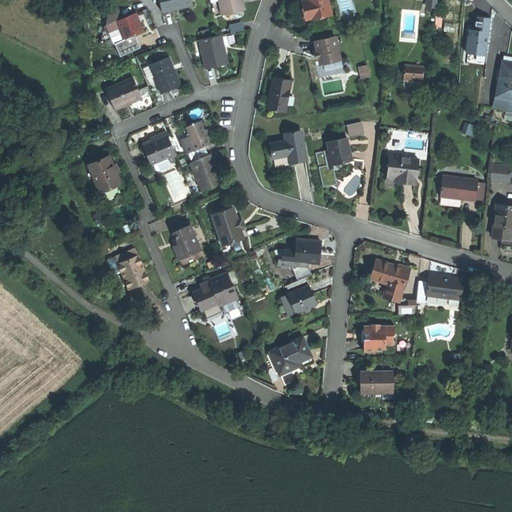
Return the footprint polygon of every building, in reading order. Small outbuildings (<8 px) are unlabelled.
[(192,0),(160,0),(163,12),(179,8),(194,5),(192,0)] [(219,0),(223,15),(245,10),(244,2),(242,2),(241,0),(219,0)] [(329,0),(307,0),(311,17),(314,16),(314,17),(332,13),(329,0)] [(427,1),(427,9),(437,10),(437,1),(427,1)] [(112,7),(108,14),(119,10),(117,5),(112,7)] [(119,10),(108,14),(106,26),(107,25),(116,21),(123,18),(120,9),(119,10)] [(123,18),(116,21),(124,38),(135,34),(144,30),(136,13),(123,18)] [(483,18),(476,18),(475,29),(475,31),(468,30),(465,54),(485,57),(490,19),(483,18)] [(245,20),(232,23),(233,31),(246,28),(245,20)] [(116,21),(107,25),(112,37),(115,42),(124,38),(116,21)] [(106,26),(104,26),(101,42),(112,37),(107,25),(106,26)] [(124,38),(115,42),(120,55),(140,47),(135,34),(124,38)] [(221,35),(200,39),(207,69),(229,64),(227,55),(226,48),(224,48),(221,35)] [(336,35),(315,40),(318,51),(321,63),(341,59),(336,35)] [(170,56),(150,64),(162,94),(172,89),(182,85),(170,56)] [(511,60),(501,58),(497,78),(494,97),(497,98),(511,100),(511,60)] [(369,65),(360,67),(363,77),(371,75),(369,65)] [(422,69),(404,67),(403,81),(421,83),(422,69)] [(134,76),(107,88),(116,110),(129,104),(143,98),(134,76)] [(292,80),(275,77),(273,92),(270,108),(287,111),(292,80)] [(511,100),(497,98),(494,97),(492,110),(511,113),(511,100)] [(201,121),(186,127),(190,136),(196,150),(211,144),(206,131),(201,121)] [(363,121),(348,124),(351,136),(365,132),(363,121)] [(166,129),(159,132),(161,138),(168,135),(166,129)] [(302,131),(286,134),(287,141),(271,144),(273,151),(274,158),(290,154),(291,163),(308,160),(302,131)] [(155,134),(151,136),(153,141),(161,138),(159,132),(155,134)] [(176,155),(168,135),(161,138),(153,141),(143,145),(151,165),(154,164),(167,158),(176,155)] [(348,136),(329,141),(330,149),(334,164),(334,163),(344,161),(353,159),(348,136)] [(325,188),(333,186),(337,179),(338,179),(334,163),(334,164),(330,149),(317,152),(325,188)] [(213,154),(191,163),(203,191),(224,182),(221,174),(220,175),(217,169),(214,162),(216,161),(213,154)] [(110,156),(89,165),(100,191),(121,182),(115,169),(110,156)] [(167,158),(154,164),(157,170),(159,171),(170,166),(167,158)] [(417,165),(388,162),(387,176),(401,178),(400,184),(415,185),(417,165)] [(491,179),(511,182),(511,164),(494,162),(491,179)] [(176,170),(166,175),(175,199),(187,194),(176,170)] [(476,181),(441,177),(439,197),(457,199),(474,201),(475,200),(476,183),(476,181)] [(483,183),(476,183),(475,200),(481,200),(483,183)] [(511,185),(488,183),(486,198),(511,201),(511,185)] [(234,206),(213,213),(224,244),(245,237),(242,228),(239,218),(234,206)] [(511,207),(495,206),(492,238),(501,238),(510,239),(511,230),(511,229),(511,207)] [(191,225),(175,232),(181,244),(175,246),(178,253),(180,259),(202,250),(191,225)] [(323,242),(299,240),(298,250),(297,260),(311,261),(321,262),(322,252),(323,242)] [(136,247),(116,256),(117,256),(123,270),(130,288),(150,279),(143,263),(136,247)] [(279,249),(276,250),(283,264),(294,265),(300,280),(314,274),(311,267),(311,261),(297,260),(298,250),(279,249)] [(117,256),(109,260),(115,273),(123,270),(117,256)] [(396,265),(380,260),(378,269),(375,277),(392,282),(388,294),(402,298),(402,297),(405,287),(406,287),(412,267),(403,265),(402,267),(396,265)] [(203,289),(195,292),(199,302),(202,310),(220,303),(221,305),(239,297),(229,272),(210,280),(212,285),(203,289)] [(445,279),(427,277),(425,296),(460,301),(463,282),(445,279)] [(210,280),(201,284),(203,289),(212,285),(210,280)] [(311,284),(290,293),(298,312),(319,303),(316,294),(311,284)] [(290,293),(283,296),(291,315),(298,312),(290,293)] [(418,304),(402,297),(402,298),(401,300),(397,314),(417,314),(418,304)] [(374,323),(366,323),(366,329),(364,329),(364,335),(364,340),(366,340),(366,350),(395,350),(395,332),(397,332),(397,323),(382,323),(382,322),(374,322),(374,323)] [(306,337),(272,351),(282,374),(302,366),(300,362),(314,356),(310,347),(306,337)] [(276,367),(270,370),(276,382),(282,380),(276,367)] [(396,369),(362,370),(362,380),(362,391),(396,391),(396,369)]
